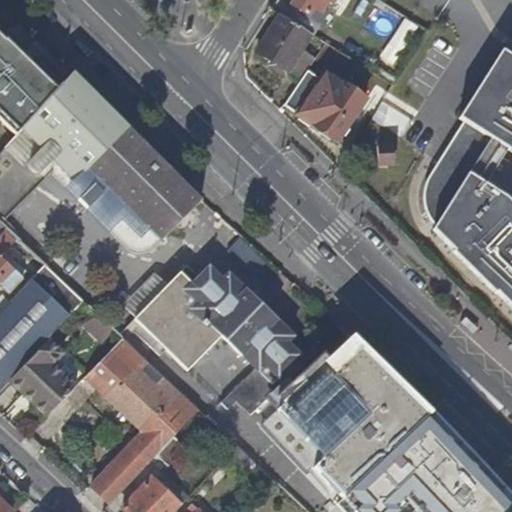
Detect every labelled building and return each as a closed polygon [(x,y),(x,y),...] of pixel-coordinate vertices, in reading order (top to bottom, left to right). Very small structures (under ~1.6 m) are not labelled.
[(296,7),(288,20),(311,34),(314,35),(335,0),(295,0),(293,5),(296,7)] [(287,73),(295,90),(304,78),(315,59),(301,50),(311,34),(288,20),(280,15),(257,52),(272,62),(271,64),(286,74),(287,73)] [(37,112),(60,86),(33,60),(35,58),(7,30),(0,37),(0,121),(15,137),(28,122),(37,112)] [(430,232),(511,307),(511,205),(502,196),(471,178),(492,143),(511,154),(511,73),(500,67),(506,57),(493,49),(452,120),(457,123),(424,181),(423,183),(421,187),(420,192),(420,194),(419,199),(420,205),(422,211),(424,214),(426,218),(428,222),(431,225),(433,228),(430,232)] [(511,60),(506,57),(500,67),(511,73),(511,60)] [(87,169),(160,241),(200,201),(141,142),(100,100),(98,98),(72,73),(60,86),(37,112),(28,122),(15,137),(0,153),(0,224),(55,168),(72,184),(87,169)] [(317,87),(304,78),(295,90),(280,113),(333,149),(361,107),(322,80),(317,87)] [(395,164),(394,145),(379,146),(380,165),(395,164)] [(145,256),(160,241),(87,169),(72,184),(145,256)] [(1,258),(17,241),(5,230),(0,235),(0,284),(9,292),(22,278),(1,258)] [(261,262),(252,272),(265,284),(274,274),(261,262)] [(11,305),(48,340),(83,303),(44,266),(12,301),(14,302),(11,305)] [(255,369),(272,385),(300,355),(286,342),(293,336),(276,320),(277,319),(246,290),(245,292),(228,275),(222,281),(208,268),(192,285),(180,273),(161,293),(130,326),(129,328),(159,357),(164,351),(187,373),(221,337),(255,369)] [(117,314),(130,326),(161,293),(148,281),(117,314)] [(4,293),(0,297),(0,313),(12,301),(4,293)] [(14,302),(12,301),(0,313),(0,317),(11,305),(14,302)] [(0,391),(9,382),(48,340),(11,305),(0,317),(0,391)] [(102,326),(104,323),(91,311),(78,326),(100,345),(111,334),(102,326)] [(9,382),(47,418),(77,387),(53,365),(64,354),(48,340),(9,382)] [(91,488),(110,506),(155,457),(173,438),(198,411),(125,343),(89,382),(142,433),(91,488)] [(263,426),(341,504),(424,421),(346,343),(263,426)] [(159,357),(182,379),(187,373),(164,351),(159,357)] [(272,385),(255,369),(229,394),(249,416),(261,404),(277,389),(272,385)] [(249,416),(229,394),(205,417),(226,438),(249,416)] [(186,450),(173,438),(155,457),(168,469),(186,450)] [(251,463),(237,450),(228,460),(241,473),(251,463)] [(122,510),(123,511),(177,511),(181,507),(151,479),(122,510)] [(11,511),(0,500),(0,511),(11,511)]
